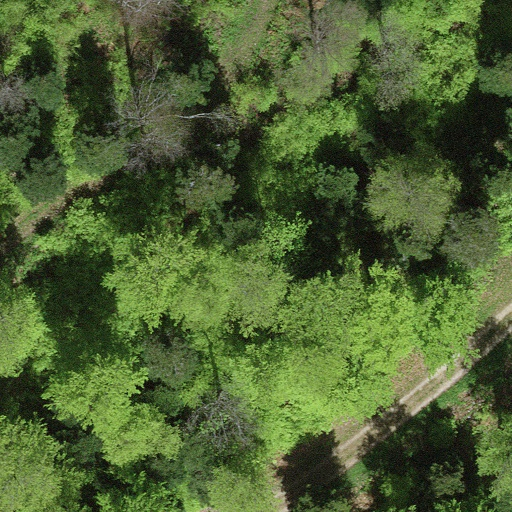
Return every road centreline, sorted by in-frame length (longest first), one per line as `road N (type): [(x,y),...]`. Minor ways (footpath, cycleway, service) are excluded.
road 1 (track): [(0,250),(230,80),(279,0)]
road 2 (track): [(265,511),(430,395),(511,322)]
